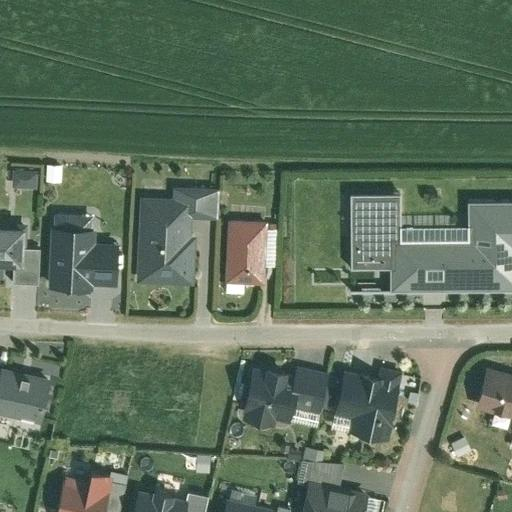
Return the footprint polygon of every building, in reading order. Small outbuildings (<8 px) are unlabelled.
[(16,166),(16,184),(40,184),(40,166),(16,166)] [(175,187),(175,197),(190,198),(189,216),(216,217),(218,190),(175,187)] [(511,204),(469,205),(469,228),(399,229),(399,195),(351,195),(351,271),(390,271),(390,292),(511,291),(511,204)] [(141,196),(137,279),(191,282),(194,234),(189,234),(189,216),(190,198),(175,197),(141,196)] [(265,220),(228,218),(226,281),(262,283),(263,266),(264,229),(265,220)] [(25,227),(0,226),(0,267),(13,267),(24,268),(25,249),(25,227)] [(96,229),(53,228),(52,288),(90,289),(90,283),(116,283),(117,244),(95,243),(96,229)] [(275,229),(264,229),(263,266),(274,266),(275,229)] [(39,249),(25,249),(24,268),(13,267),(13,283),(38,283),(39,249)] [(58,364),(9,354),(2,383),(0,392),(0,397),(0,398),(48,408),(48,407),(58,364)] [(273,361),(258,358),(249,404),(283,411),(284,403),(299,406),(301,394),(307,368),(297,366),(298,359),(275,354),(273,361)] [(367,362),(351,358),(341,398),(360,403),(357,417),(394,426),(408,372),(394,369),(396,365),(368,358),(367,362)] [(511,372),(488,365),(477,405),(511,414),(511,372)] [(326,399),(301,394),(299,406),(324,411),(326,399)] [(360,403),(341,398),(338,412),(357,417),(360,403)] [(61,410),(48,407),(48,408),(46,419),(58,422),(61,410)] [(324,436),(312,433),(308,445),(310,446),(321,446),(324,436)] [(330,438),(324,436),(321,446),(328,446),(330,438)] [(305,467),(311,469),(315,448),(309,448),(305,467)] [(316,466),(345,472),(350,449),(347,448),(315,448),(311,469),(316,470),(316,466)] [(284,471),(288,453),(283,452),(279,470),(284,471)] [(291,473),(296,453),(291,452),(286,472),(291,473)] [(120,458),(118,466),(133,470),(135,462),(120,458)] [(99,459),(96,470),(112,474),(115,466),(115,463),(99,459)] [(73,464),(61,507),(81,511),(109,511),(119,476),(112,474),(96,470),(73,464)] [(115,466),(112,474),(119,476),(131,479),(133,470),(118,466),(115,466)] [(345,472),(316,466),(316,470),(307,508),(325,511),(369,511),(377,479),(345,472)] [(197,511),(201,495),(157,485),(151,511),(197,511)] [(215,511),(219,498),(201,495),(197,511),(215,511)] [(279,511),(281,505),(239,498),(236,511),(279,511)]
